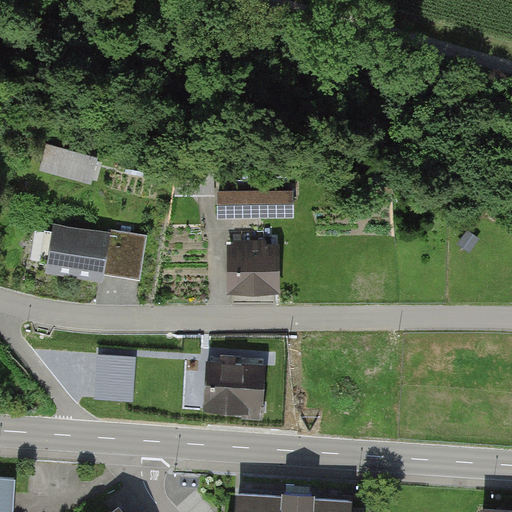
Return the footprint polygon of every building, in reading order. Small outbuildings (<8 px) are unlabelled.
[(47,175),(101,188),(107,161),(53,148),(47,175)] [(180,189),(218,186),(216,153),(178,156),(180,189)] [(305,193),(226,195),(227,222),(305,219),(305,193)] [(120,238),(59,229),(52,274),(116,284),(118,275),(150,280),(157,235),(121,229),(120,238)] [(298,247),(234,247),(234,288),(298,287),(298,247)] [(212,360),(209,416),(267,419),(270,364),(212,360)] [(0,482),(0,511),(14,511),(16,483),(0,482)] [(386,511),(387,498),(262,491),(261,511),(386,511)]
